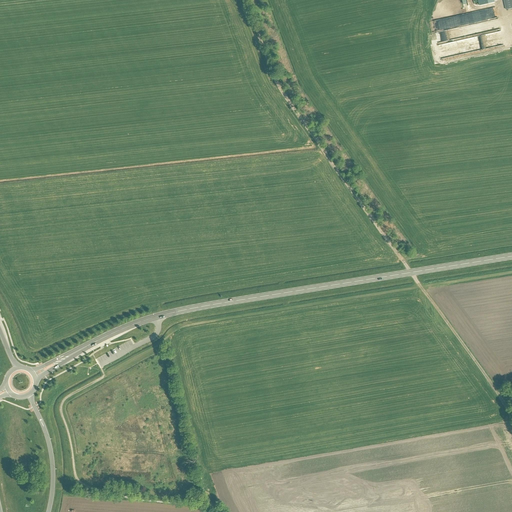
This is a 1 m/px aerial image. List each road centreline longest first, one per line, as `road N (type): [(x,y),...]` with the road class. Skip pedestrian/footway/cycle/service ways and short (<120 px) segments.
road 1 (primary): [(75,352),(173,312),(511,256)]
road 2 (track): [(421,287),(277,84),(245,0)]
road 3 (track): [(104,375),(181,326),(421,287)]
road 4 (track): [(497,391),(421,287)]
road 5 (trunk): [(48,511),(49,444),(30,393)]
